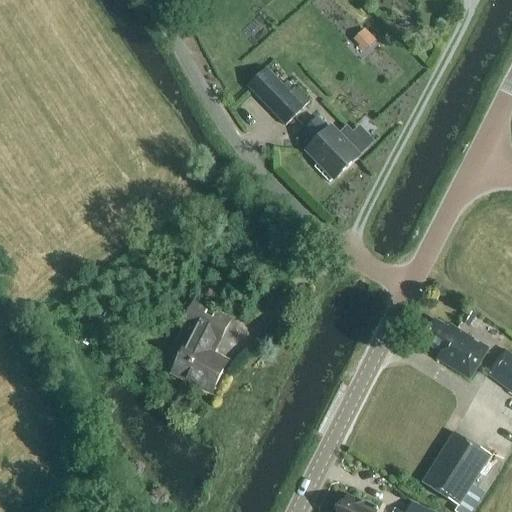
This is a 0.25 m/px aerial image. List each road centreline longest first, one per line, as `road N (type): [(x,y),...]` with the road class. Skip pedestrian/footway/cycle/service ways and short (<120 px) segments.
road 1 (unclassified): [(406,291),(344,254),(268,184),(234,144),(149,0)]
road 2 (track): [(344,254),(476,0)]
road 3 (tertiary): [(298,511),(406,291)]
road 4 (tertiary): [(406,291),(478,157)]
